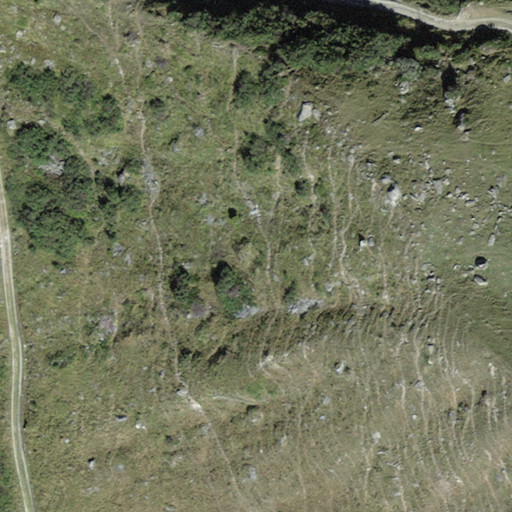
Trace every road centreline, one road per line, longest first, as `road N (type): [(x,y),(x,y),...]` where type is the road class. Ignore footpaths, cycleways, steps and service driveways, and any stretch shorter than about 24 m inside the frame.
road 1 (track): [(31,511),(18,445),(18,345),(0,178)]
road 2 (track): [(390,0),(511,7)]
